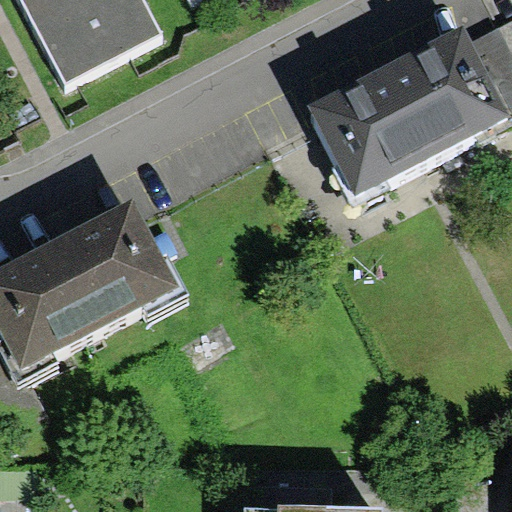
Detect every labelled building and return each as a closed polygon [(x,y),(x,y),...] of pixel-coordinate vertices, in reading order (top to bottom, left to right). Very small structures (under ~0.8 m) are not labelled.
[(19,0),(68,91),(163,42),(140,0),(19,0)] [(191,0),(201,19),(238,0),(191,0)] [(511,25),(474,46),(509,118),(511,116),(511,25)] [(469,36),(313,114),(356,206),(511,125),(509,118),(474,46),(469,36)] [(135,210),(0,279),(0,330),(24,375),(179,295),(135,210)] [(0,330),(0,433),(43,410),(24,375),(0,330)]
